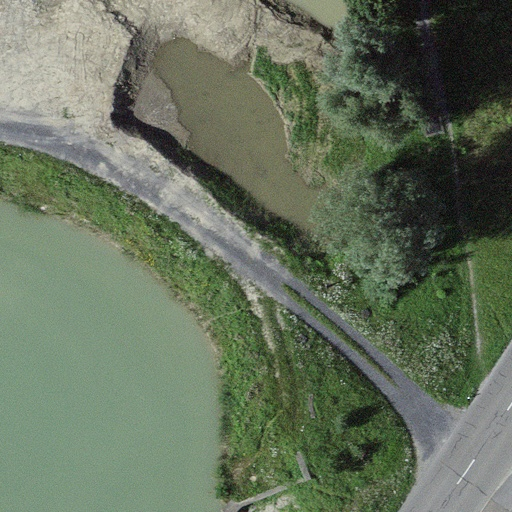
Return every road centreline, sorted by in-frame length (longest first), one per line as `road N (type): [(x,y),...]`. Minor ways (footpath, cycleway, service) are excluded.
road 1 (track): [(470,465),(174,192),(0,124)]
road 2 (secondary): [(439,511),(511,400)]
